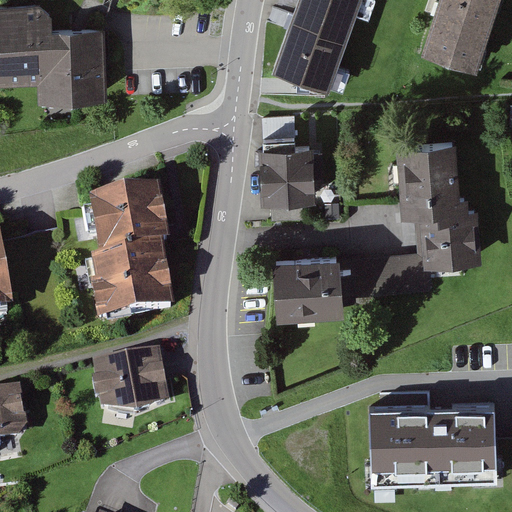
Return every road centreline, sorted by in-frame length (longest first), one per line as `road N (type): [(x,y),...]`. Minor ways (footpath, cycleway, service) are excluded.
road 1 (residential): [(228,131),(174,132),(0,189)]
road 2 (residential): [(297,511),(275,497),(225,427),(210,323)]
road 3 (residential): [(0,376),(210,323)]
road 4 (residential): [(210,323),(233,161),(228,131)]
road 5 (residential): [(228,131),(251,0)]
